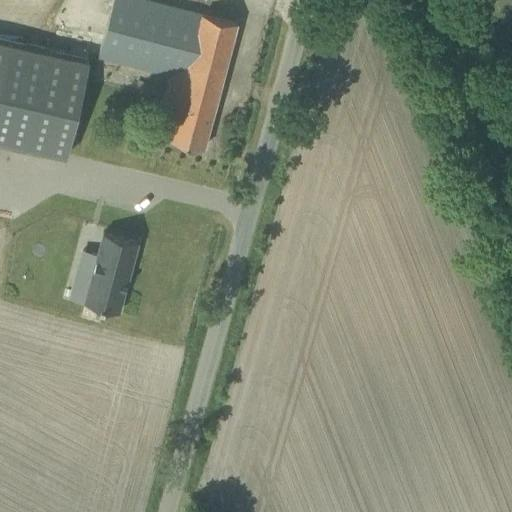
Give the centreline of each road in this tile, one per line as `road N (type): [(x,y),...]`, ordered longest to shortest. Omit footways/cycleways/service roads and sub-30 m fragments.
road 1 (unclassified): [(170,511),(310,0)]
road 2 (unknown): [(255,203),(0,161)]
